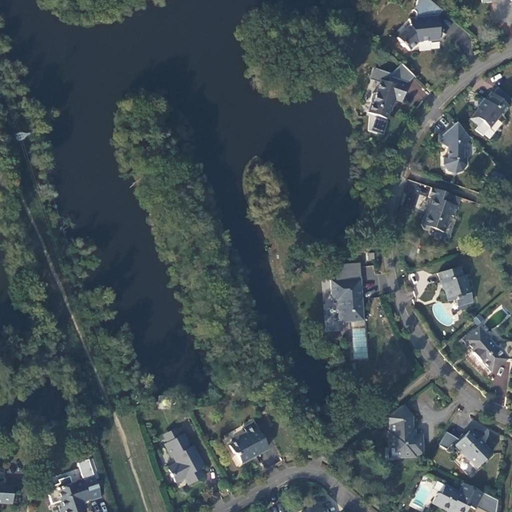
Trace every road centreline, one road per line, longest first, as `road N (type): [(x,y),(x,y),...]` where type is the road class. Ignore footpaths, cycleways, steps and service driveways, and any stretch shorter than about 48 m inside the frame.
road 1 (residential): [(511,50),(478,67),(422,125),(399,167),(383,244),(390,281),(426,352),(462,391),(511,418)]
road 2 (residential): [(364,511),(314,472),(220,511)]
